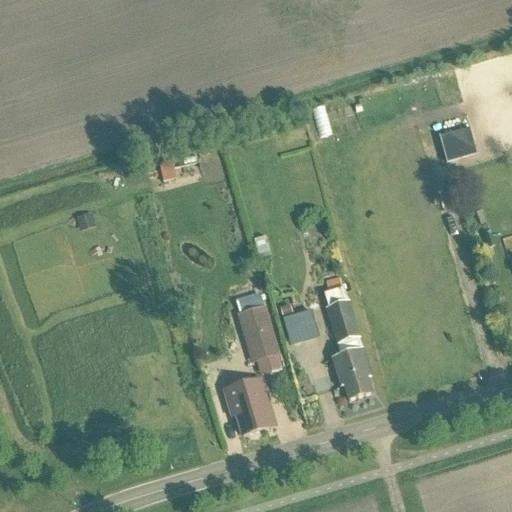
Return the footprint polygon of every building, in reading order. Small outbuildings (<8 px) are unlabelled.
[(440,141),(445,157),(475,148),(470,132),(440,141)] [(266,240),(255,243),(258,259),(270,256),(266,240)] [(327,295),(341,291),(338,281),(325,285),(327,295)] [(339,349),(359,343),(348,307),(328,313),(339,349)] [(266,310),(238,319),(252,368),(281,360),(266,310)] [(313,311),(285,318),(292,346),(320,339),(313,311)] [(371,383),(362,353),(333,362),(342,392),(345,391),(349,405),(373,398),(368,384),(371,383)] [(276,431),(262,384),(226,395),(233,420),(237,419),(244,441),(276,431)]
